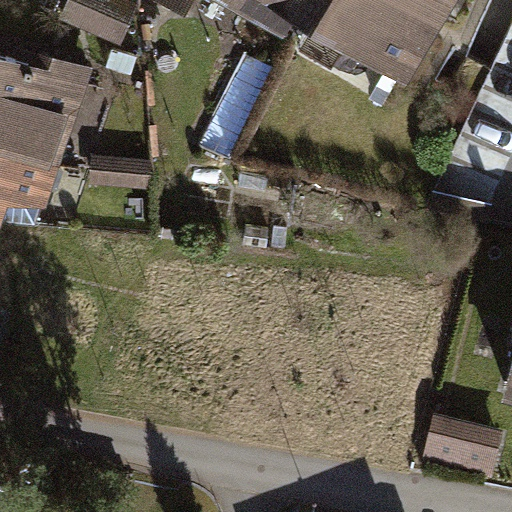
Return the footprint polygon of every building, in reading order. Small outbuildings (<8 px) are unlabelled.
[(70,0),(68,5),(125,33),(141,0),(70,0)] [(231,0),(301,36),(403,89),(441,15),(411,0),(231,0)] [(411,0),(441,15),(450,0),(411,0)] [(119,85),(0,50),(0,149),(95,176),(119,85)] [(0,212),(4,199),(44,211),(57,167),(0,150),(0,212)] [(0,295),(0,356),(18,301),(0,295)] [(436,405),(431,451),(502,458),(507,412),(436,405)]
